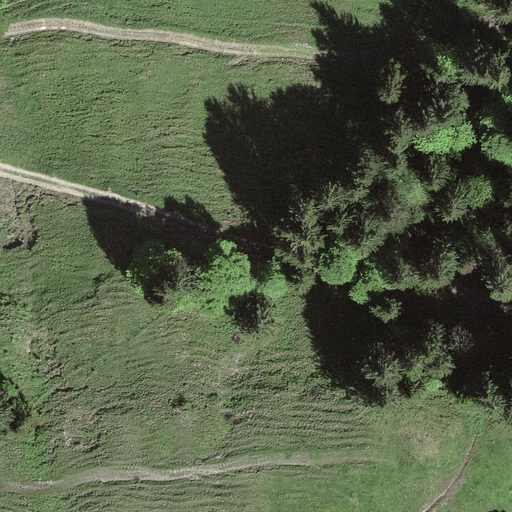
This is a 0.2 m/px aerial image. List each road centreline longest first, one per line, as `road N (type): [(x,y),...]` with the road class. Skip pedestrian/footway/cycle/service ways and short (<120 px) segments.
road 1 (track): [(0,173),(511,274)]
road 2 (track): [(0,29),(360,55),(511,20)]
